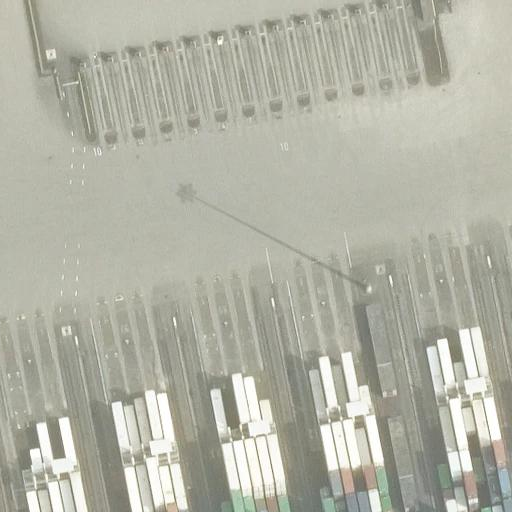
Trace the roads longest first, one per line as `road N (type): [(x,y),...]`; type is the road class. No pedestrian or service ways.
road 1 (unknown): [(0,299),(438,228)]
road 2 (unknown): [(438,228),(474,116),(492,0)]
road 3 (unknown): [(42,0),(0,132)]
